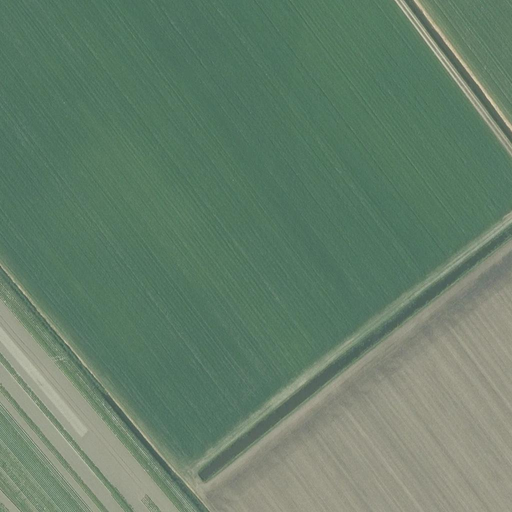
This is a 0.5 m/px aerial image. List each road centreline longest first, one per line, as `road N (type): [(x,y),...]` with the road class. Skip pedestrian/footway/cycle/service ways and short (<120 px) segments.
road 1 (track): [(218,511),(204,493),(511,247)]
road 2 (track): [(511,153),(398,0)]
